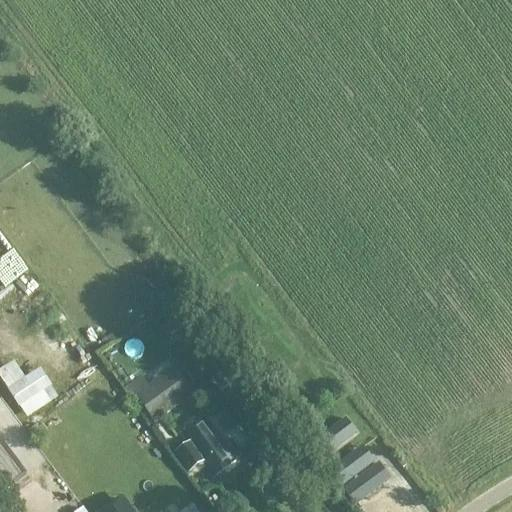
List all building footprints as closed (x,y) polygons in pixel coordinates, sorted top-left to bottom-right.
[(177,297),(172,301),(163,307),(174,322),(187,312),(177,297)] [(155,424),(194,396),(174,368),(149,387),(142,378),(123,392),(130,401),(135,397),(155,424)] [(233,401),(257,431),(275,417),(251,386),(233,401)] [(189,474),(202,466),(213,480),(236,463),(213,431),(205,419),(180,436),(187,446),(176,454),(189,474)] [(323,438),(333,451),(344,442),(356,434),(351,427),(346,421),(334,429),(323,438)] [(0,497),(27,477),(0,440),(0,497)] [(378,465),(343,491),(355,507),(390,481),(378,465)] [(349,483),(337,467),(329,473),(341,489),(349,483)] [(104,511),(130,511),(121,500),(104,511)] [(180,511),(199,511),(192,503),(180,511)]
